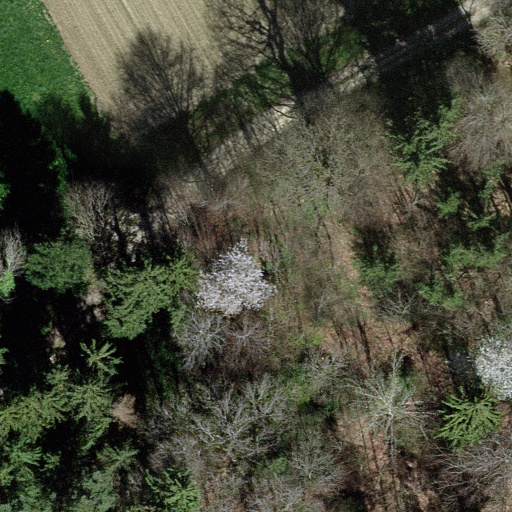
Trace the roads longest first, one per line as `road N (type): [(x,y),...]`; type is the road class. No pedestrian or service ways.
road 1 (track): [(169,200),(309,107),(495,0)]
road 2 (track): [(0,411),(73,340),(169,200)]
road 3 (track): [(0,276),(46,265),(169,200)]
